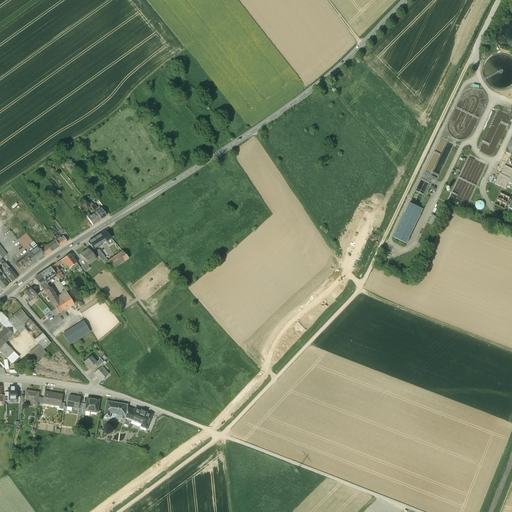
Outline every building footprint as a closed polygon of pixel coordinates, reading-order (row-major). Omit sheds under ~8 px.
[(489,156),(492,155),(510,118),(509,115),(501,111),(497,112),(480,149),(481,152),(489,156)] [(511,169),(505,166),(501,174),(500,175),(499,175),(495,184),(505,189),(508,183),(511,185),(511,169)] [(509,198),(500,194),(495,204),(504,209),(509,198)] [(483,208),(484,206),(483,204),(482,202),(480,201),(477,202),(476,204),(475,206),(476,208),(477,210),(480,210),(482,210),(483,208)] [(423,210),(409,203),(393,237),(398,240),(397,244),(399,245),(401,241),(406,244),(423,210)] [(101,210),(99,208),(96,209),(94,210),(95,212),(96,213),(101,220),(106,216),(101,210)] [(109,214),(104,208),(101,210),(106,216),(109,214)] [(90,216),(85,209),(82,212),(83,213),(84,213),(92,225),(101,220),(96,213),(93,215),(90,216)] [(438,218),(432,215),(428,223),(434,226),(438,218)] [(49,230),(47,231),(45,232),(42,229),(41,226),(35,230),(40,237),(44,234),(45,235),(46,234),(48,236),(46,237),(47,238),(52,234),(51,233),(49,230)] [(40,237),(35,230),(33,232),(32,231),(31,232),(32,233),(29,235),(34,241),(37,245),(39,248),(43,245),(38,239),(40,237)] [(111,239),(105,231),(100,234),(106,242),(110,240),(111,239)] [(33,241),(26,232),(22,235),(24,238),(25,238),(30,244),(33,241)] [(60,237),(59,238),(55,233),(52,234),(54,237),(56,240),(58,243),(57,244),(59,247),(67,242),(63,237),(61,239),(60,237)] [(100,234),(87,243),(94,251),(98,255),(100,253),(98,251),(96,250),(95,249),(106,242),(100,234)] [(56,244),(54,241),(48,245),(52,251),(59,247),(57,244),(56,244)] [(39,248),(37,245),(32,249),(33,250),(29,254),(30,255),(35,262),(44,256),(39,248)] [(52,251),(48,245),(44,248),(43,245),(39,248),(44,256),(45,257),(52,251)] [(92,253),(88,249),(81,255),(88,265),(96,259),(95,258),(92,253)] [(122,252),(115,257),(121,264),(128,259),(122,252)] [(35,262),(30,255),(15,265),(21,273),(35,262)] [(69,255),(65,257),(76,271),(80,268),(69,255)] [(76,271),(65,257),(60,261),(60,262),(61,261),(62,262),(62,263),(64,265),(65,264),(72,271),(74,273),(76,271)] [(115,257),(105,264),(111,271),(121,264),(115,257)] [(17,278),(6,264),(3,266),(6,271),(5,272),(12,282),(17,278)] [(63,276),(55,264),(51,267),(56,275),(59,279),(63,276)] [(56,275),(51,267),(40,274),(46,283),(46,284),(50,281),(49,281),(56,275)] [(46,283),(40,274),(34,278),(44,290),(45,292),(45,291),(49,288),(46,284),(46,283)] [(63,298),(58,301),(50,288),(49,288),(45,291),(45,292),(48,296),(55,308),(59,313),(69,307),(63,298)] [(37,296),(31,289),(25,295),(31,301),(37,296)] [(74,304),(65,291),(62,293),(63,294),(62,295),(63,298),(69,307),(74,304)] [(20,310),(8,321),(0,311),(0,322),(6,329),(0,334),(0,350),(1,352),(4,350),(7,347),(4,344),(5,343),(6,342),(7,343),(10,340),(9,339),(17,331),(20,334),(25,330),(38,345),(43,350),(50,344),(20,310)] [(83,322),(63,335),(69,345),(90,332),(83,322)] [(5,343),(4,344),(7,347),(4,350),(1,352),(7,359),(7,358),(12,363),(19,358),(14,352),(5,343)] [(38,345),(29,353),(36,362),(46,353),(43,350),(38,345)] [(96,363),(90,357),(84,363),(90,369),(94,365),(96,363)] [(100,359),(96,363),(94,365),(96,367),(101,363),(103,362),(100,359)] [(99,370),(94,374),(100,381),(108,375),(102,367),(99,370)] [(11,388),(8,388),(8,392),(8,399),(9,399),(17,399),(17,388),(14,388),(14,387),(10,387),(11,388)] [(38,393),(26,391),(25,396),(25,400),(32,401),(31,404),(36,405),(38,393)] [(45,391),(43,399),(43,403),(52,405),(54,393),(45,391)] [(63,395),(54,393),(52,405),(60,406),(61,406),(62,403),(63,395)] [(76,397),(74,396),(69,395),(70,395),(69,395),(67,406),(73,406),(72,408),(79,409),(80,403),(81,397),(77,397),(77,396),(76,396),(76,397)] [(100,400),(88,398),(87,405),(85,410),(90,411),(90,410),(98,411),(100,400)] [(124,404),(106,401),(104,417),(109,418),(110,413),(123,415),(124,404)] [(135,410),(128,408),(126,416),(126,418),(131,420),(135,410)] [(135,410),(131,420),(142,425),(142,426),(142,427),(143,428),(144,429),(147,430),(152,415),(135,408),(135,410)]
